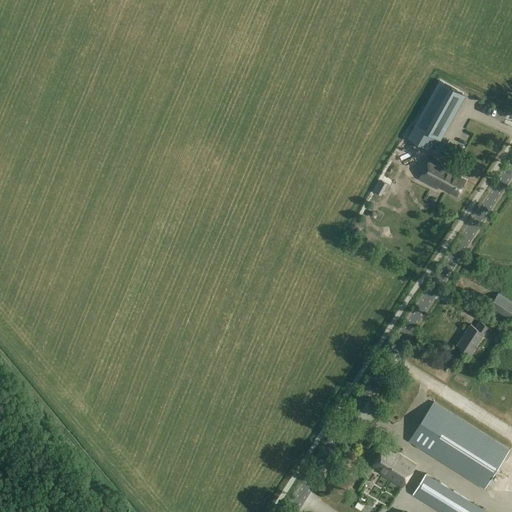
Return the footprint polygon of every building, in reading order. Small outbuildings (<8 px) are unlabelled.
[(463,93),(440,81),(415,126),(432,136),(437,139),(463,93)] [(432,136),(415,126),(408,138),(426,148),(432,136)] [(485,152),(482,160),(487,162),(490,155),(485,152)] [(457,176),(458,173),(431,158),(419,180),(438,190),(440,186),(458,196),(466,181),(457,176)] [(388,182),(384,189),(389,192),(392,184),(388,182)] [(511,321),(511,301),(499,293),(490,308),(511,321)] [(476,329),(471,325),(458,345),(472,354),(484,335),(488,337),(492,330),(480,323),(476,329)] [(485,489),(510,449),(434,402),(409,441),(485,489)] [(387,477),(403,487),(417,465),(401,455),(400,457),(385,447),(373,466),(388,476),(387,477)] [(413,495),(427,503),(441,511),(488,511),(475,503),(440,481),(426,473),(413,495)]
